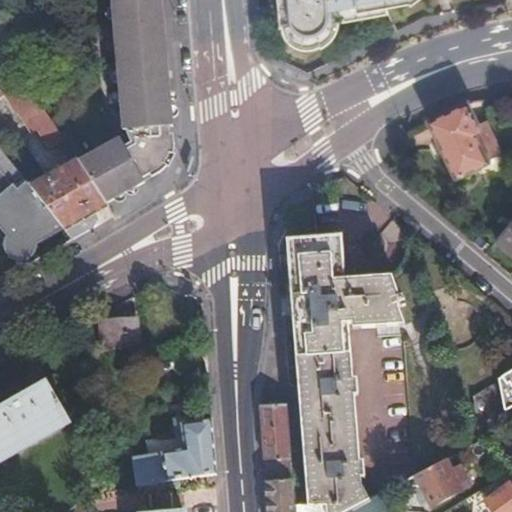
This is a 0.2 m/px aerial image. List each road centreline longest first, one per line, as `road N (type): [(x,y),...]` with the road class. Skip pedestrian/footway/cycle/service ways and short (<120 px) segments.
road 1 (secondary): [(243,495),(254,212)]
road 2 (secondary): [(219,234),(243,495)]
road 3 (secondary): [(217,182),(0,316)]
road 4 (secondary): [(0,330),(219,234)]
road 5 (residential): [(363,162),(511,290)]
road 6 (secondary): [(511,41),(382,72),(334,99)]
road 7 (secondary): [(205,0),(217,182)]
road 8 (secondary): [(352,138),(511,50)]
road 9 (secondary): [(252,150),(236,0)]
road 10 (secondary): [(254,212),(352,138)]
